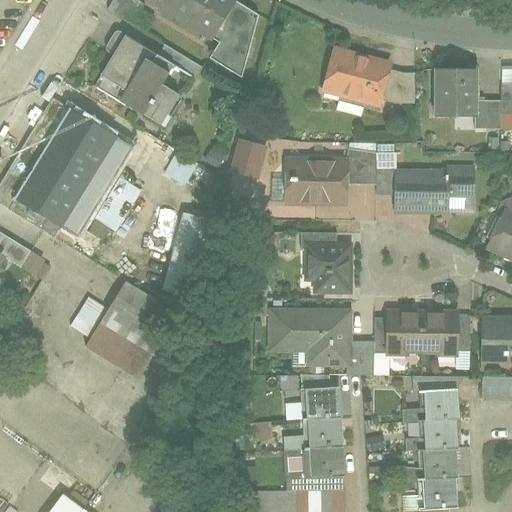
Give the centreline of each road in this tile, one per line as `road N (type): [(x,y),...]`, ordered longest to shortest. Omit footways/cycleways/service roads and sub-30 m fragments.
road 1 (residential): [(442,265),(439,249),(411,231),(373,233),(361,246),(362,280),(377,295),(422,294),(437,281)]
road 2 (residential): [(328,0),(390,25),(511,37)]
road 3 (residential): [(0,104),(64,0)]
